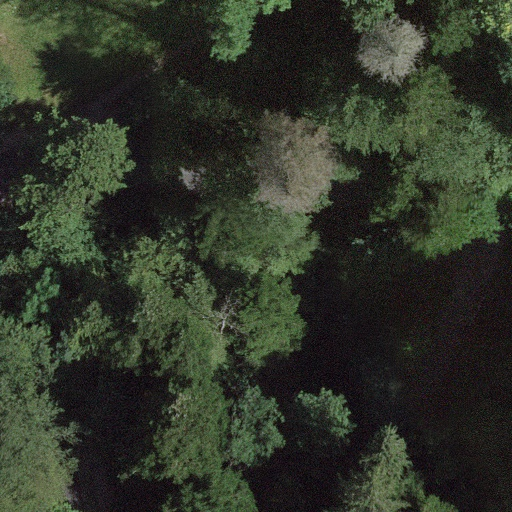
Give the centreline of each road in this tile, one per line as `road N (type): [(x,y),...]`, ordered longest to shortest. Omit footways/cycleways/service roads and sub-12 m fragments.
road 1 (track): [(0,180),(35,164),(82,164),(301,187),(398,186),(473,171),(511,144)]
road 2 (track): [(473,171),(449,344),(335,511)]
road 3 (track): [(74,511),(59,444),(0,374)]
